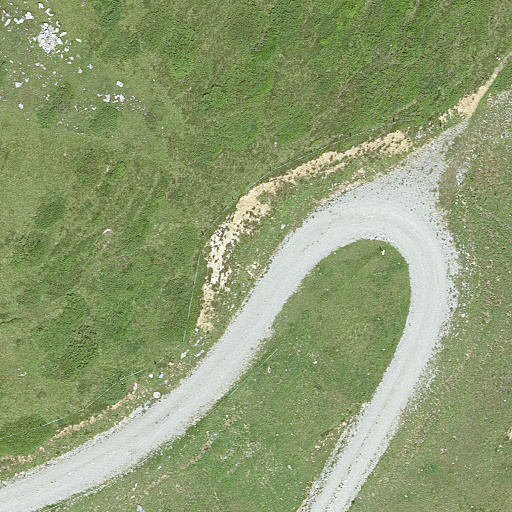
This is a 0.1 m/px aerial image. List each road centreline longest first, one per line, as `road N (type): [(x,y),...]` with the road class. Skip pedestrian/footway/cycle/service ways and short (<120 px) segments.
road 1 (track): [(397,224),(351,220),(310,241),(200,390),(96,463),(0,503)]
road 2 (track): [(324,511),(425,337),(434,305),(430,257),(397,224)]
